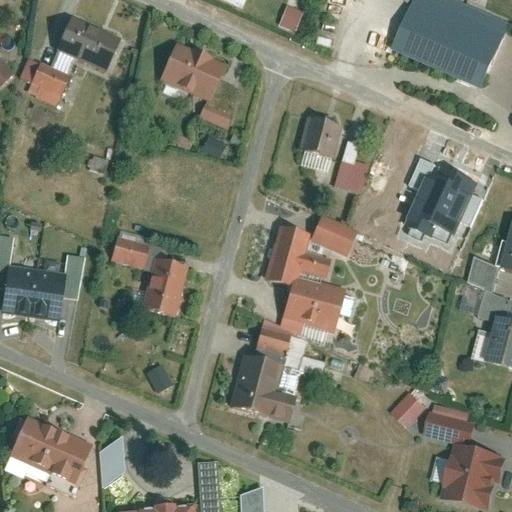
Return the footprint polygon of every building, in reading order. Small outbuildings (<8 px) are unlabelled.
[(511,23),(461,0),(418,0),(394,50),(483,92),(511,31),(511,23)] [(277,26),(294,32),(301,12),(284,6),(277,26)] [(123,40),(76,19),(62,52),(108,73),(123,40)] [(229,68),(179,46),(164,80),(213,102),(229,68)] [(1,57),(0,57),(0,89),(17,74),(1,57)] [(74,78),(43,66),(31,95),(61,107),(74,78)] [(230,117),(242,91),(224,83),(213,109),(230,117)] [(207,106),(203,117),(229,129),(234,118),(230,117),(213,109),(207,106)] [(343,127),(311,119),(303,152),(335,160),(343,127)] [(204,140),(201,154),(219,158),(222,144),(204,140)] [(371,166),(347,158),(338,187),(362,195),(371,166)] [(475,186),(432,168),(406,229),(450,247),(475,186)] [(360,234),(325,219),(315,243),(350,257),(360,234)] [(309,235),(284,228),(269,282),(295,289),(297,280),(299,272),(304,255),(309,235)] [(14,239),(1,237),(0,245),(0,288),(7,290),(10,268),(14,239)] [(150,248),(120,241),(114,264),(145,271),(150,248)] [(299,272),(328,279),(332,263),(304,255),(299,272)] [(82,301),(87,260),(70,258),(67,276),(64,299),(82,301)] [(147,262),(135,310),(144,312),(157,265),(147,262)] [(178,319),(190,269),(159,262),(147,312),(178,319)] [(67,276),(10,268),(7,290),(4,315),(61,323),(64,299),(67,276)] [(347,294),(297,280),(295,289),(287,319),(336,332),(347,294)] [(511,323),(501,321),(490,366),(511,371),(511,323)] [(294,337),(264,329),(258,350),(288,359),(294,337)] [(324,344),(326,334),(300,329),(298,339),(324,344)] [(286,368),(246,357),(232,408),(265,417),(265,415),(293,423),(299,398),(279,393),(286,368)] [(296,372),(318,377),(321,363),(299,359),(296,372)] [(161,365),(145,374),(155,394),(172,386),(161,365)] [(426,409),(412,395),(396,412),(411,426),(426,409)] [(479,417),(437,407),(429,439),(457,446),(470,449),(479,417)] [(93,447),(30,419),(12,459),(76,487),(93,447)] [(120,445),(97,446),(99,484),(122,483),(120,445)] [(470,449),(457,446),(442,501),(484,511),(488,511),(496,483),(502,484),(508,459),(470,449)] [(224,511),(222,465),(200,466),(202,511),(224,511)] [(260,511),(259,492),(235,494),(236,511),(260,511)]
